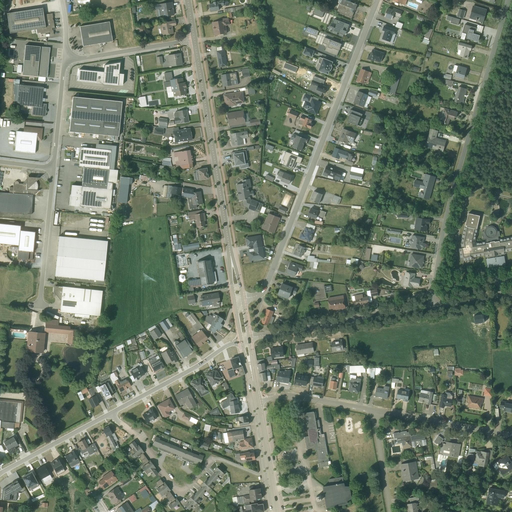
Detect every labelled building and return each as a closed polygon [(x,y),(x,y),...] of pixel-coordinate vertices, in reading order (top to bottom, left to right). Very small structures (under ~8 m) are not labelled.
[(340,4),(337,12),(352,18),(357,6),(346,1),(346,0),(339,0),(338,3),(340,4)] [(223,1),(213,3),(214,4),(209,5),(210,12),(219,10),(219,7),(224,6),(223,1)] [(172,8),(171,3),(155,5),(155,10),(157,18),(173,16),(172,8)] [(249,6),(224,10),(225,14),(249,10),(249,6)] [(42,8),(6,14),(9,34),(36,30),(37,34),(40,33),(40,35),(48,33),(49,36),(53,35),(53,31),(52,31),(51,29),(54,28),(52,14),(43,15),(42,8)] [(388,9),(384,17),(392,20),(394,15),(400,18),(402,12),(393,8),(392,11),(388,9)] [(473,8),(470,18),(483,22),(486,12),(473,8)] [(324,12),(315,9),(313,14),(322,18),(324,12)] [(465,12),(459,10),(457,17),(463,19),(465,12)] [(227,34),(226,26),(229,26),(228,18),(222,19),(222,22),(212,23),(214,36),(227,34)] [(335,29),(333,28),(331,33),(336,35),(337,33),(339,34),(338,36),(342,38),(343,35),(345,36),(349,25),(334,19),(333,23),(336,25),(335,29)] [(80,27),(83,46),(112,42),(109,22),(80,27)] [(160,29),(158,29),(160,36),(161,36),(173,34),(171,26),(175,25),(175,22),(159,24),(160,29)] [(144,25),(136,26),(137,34),(145,32),(144,25)] [(476,29),(465,26),(462,33),(466,34),(465,38),(478,42),(480,33),(475,32),(476,29)] [(385,32),(382,40),(385,41),(384,44),(388,45),(390,42),(392,43),(395,35),(394,35),(396,31),(384,27),(383,31),(385,32)] [(433,30),(429,28),(425,39),(429,40),(433,30)] [(341,45),(324,38),(322,43),(327,45),(324,52),(337,57),(339,51),(341,45)] [(457,56),(468,59),(471,47),(459,43),(457,49),(459,49),(457,56)] [(49,48),(24,45),(22,75),(46,78),(49,48)] [(222,47),(216,48),(219,68),(227,66),(225,50),(222,51),(222,47)] [(314,51),(305,48),(303,54),(312,58),(314,51)] [(369,54),(367,59),(381,64),(384,54),(373,50),(371,55),(369,54)] [(180,54),(167,56),(167,61),(165,61),(166,68),(182,65),(180,54)] [(331,67),(332,63),(320,58),(315,70),(328,75),(329,71),(330,71),(332,67),(331,67)] [(104,73),(78,70),(77,81),(102,84),(102,85),(117,86),(117,85),(122,85),(123,75),(118,74),(119,63),(104,66),(103,68),(105,68),(104,73)] [(467,69),(454,65),(453,72),(456,73),(455,77),(464,79),(467,69)] [(248,67),(241,68),(243,78),(250,77),(248,67)] [(372,73),(361,69),(357,82),(367,86),(367,84),(372,73)] [(401,72),(392,69),(385,91),(394,94),(401,72)] [(182,78),(172,79),(171,73),(163,74),(165,82),(163,83),(164,88),(170,87),(171,92),(172,92),(173,97),(186,95),(184,83),(182,83),(182,78)] [(236,73),(221,76),(223,87),(238,85),(236,73)] [(324,94),(327,88),(323,86),(325,81),(314,76),(311,84),(318,87),(317,91),(324,94)] [(41,104),(43,88),(34,87),(34,85),(24,84),(24,86),(19,85),(19,80),(13,79),(13,85),(14,85),(13,95),(14,95),(13,105),(32,106),(31,115),(45,116),(46,104),(41,104)] [(467,90),(459,88),(455,102),(463,105),(467,90)] [(380,94),(370,90),(368,95),(378,98),(380,94)] [(243,92),(225,96),(227,107),(236,106),(236,105),(245,104),(243,92)] [(358,92),(353,103),(366,108),(368,104),(365,103),(368,95),(358,92)] [(313,98),(305,94),(302,100),(303,100),(303,101),(305,102),(302,108),(307,110),(307,111),(313,114),(316,115),(318,109),(321,103),(318,102),(319,99),(313,97),(313,98)] [(121,102),(73,97),(69,132),(120,137),(121,131),(118,131),(121,102)] [(455,121),(457,113),(444,108),(440,120),(444,122),(444,124),(448,125),(449,119),(455,121)] [(173,115),(174,119),(175,124),(188,122),(187,110),(175,112),(174,113),(173,115)] [(349,114),(351,115),(348,122),(356,125),(359,118),(361,119),(363,115),(351,110),(349,114)] [(243,111),(227,114),(229,126),(245,123),(243,111)] [(298,114),(290,111),(288,116),(296,120),(298,114)] [(311,124),(312,121),(301,116),(298,124),(311,129),(312,125),(311,124)] [(167,119),(158,118),(158,128),(165,129),(167,119)] [(260,119),(250,121),(250,122),(246,123),(247,128),(261,125),(260,119)] [(23,127),(23,132),(37,134),(36,140),(41,141),(42,129),(23,127)] [(178,127),(172,128),(174,143),(191,140),(189,129),(178,131),(178,127)] [(355,135),(352,133),(343,130),(339,138),(338,141),(347,144),(348,142),(352,143),(355,135)] [(445,141),(436,139),(438,132),(430,130),(425,147),(442,152),(445,141)] [(35,154),(36,140),(37,134),(23,132),(16,132),(14,152),(35,154)] [(246,144),(245,139),(248,138),(247,132),(230,135),(231,139),(232,139),(233,147),(246,144)] [(305,139),(293,134),(291,140),(294,141),(292,147),(301,151),(304,143),(306,143),(308,140),(306,139),(305,139)] [(113,169),(116,146),(96,144),(95,149),(80,148),(78,166),(83,167),(81,186),(71,185),(69,205),(109,209),(112,184),(115,184),(117,170),(113,169)] [(344,152),(335,149),(333,155),(332,156),(339,159),(340,157),(346,160),(344,164),(352,167),(354,163),(351,162),(353,156),(344,152)] [(176,166),(179,166),(193,163),(190,150),(174,153),(176,166)] [(232,160),(235,159),(236,166),(246,164),(245,160),(248,160),(246,151),(231,153),(232,160)] [(300,164),(302,158),(285,152),(283,157),(286,158),(283,165),(293,169),(296,163),(300,164)] [(170,159),(163,158),(162,165),(169,166),(170,159)] [(326,166),(323,175),(340,181),(340,180),(343,180),(346,174),(326,166)] [(351,168),(349,178),(361,180),(363,174),(357,173),(358,170),(351,168)] [(206,169),(195,170),(195,173),(193,173),(194,181),(208,179),(206,169)] [(263,173),(261,172),(260,175),(265,178),(265,179),(272,183),(274,179),(267,175),(268,173),(264,171),(263,173)] [(293,177),(279,171),(277,175),(278,175),(277,178),(281,180),(281,181),(289,184),(293,177)] [(422,183),(414,180),(413,187),(420,189),(418,197),(428,200),(435,177),(425,174),(422,183)] [(0,193),(0,212),(31,214),(32,195),(34,194),(36,193),(37,192),(38,191),(37,190),(37,187),(37,185),(37,183),(36,181),(39,178),(26,177),(26,179),(24,181),(22,184),(19,184),(18,182),(16,181),(14,182),(13,184),(13,188),(9,187),(9,194),(0,193)] [(263,206),(263,205),(251,200),(250,197),(254,197),(253,191),(250,192),(249,188),(251,188),(250,179),(242,181),(242,184),(236,185),(239,201),(243,201),(244,205),(249,207),(248,209),(260,213),(263,206)] [(127,197),(128,184),(119,184),(118,196),(127,197)] [(181,188),(167,185),(167,187),(164,186),(162,197),(175,200),(175,195),(180,196),(181,188)] [(202,204),(200,192),(192,193),(193,190),(182,188),(181,197),(187,199),(189,209),(196,208),(196,205),(202,204)] [(314,192),(310,201),(319,205),(323,196),(314,192)] [(342,198),(334,195),(331,203),(339,206),(342,198)] [(318,211),(311,209),(308,216),(316,219),(317,216),(324,218),(326,213),(318,210),(318,211)] [(202,211),(188,213),(189,220),(194,219),(196,227),(205,226),(204,218),(205,217),(204,213),(202,214),(202,211)] [(277,226),(280,218),(268,214),(264,225),(263,224),(261,229),(273,233),(276,226),(277,226)] [(503,264),(502,257),(501,257),(501,255),(505,254),(504,253),(511,251),(511,236),(498,240),(498,237),(500,237),(499,231),(497,232),(496,230),(496,229),(494,227),(492,226),(490,226),(488,227),(486,228),(485,230),(484,231),(484,232),(484,234),(482,234),(483,240),(485,239),(485,242),(476,243),(475,241),(478,230),(477,229),(479,216),(468,214),(465,227),(462,238),(461,242),(462,248),(459,249),(461,261),(486,257),(487,259),(488,266),(489,266),(503,264)] [(427,232),(428,225),(429,226),(430,221),(416,219),(414,230),(427,232)] [(20,226),(0,223),(0,243),(18,246),(17,259),(32,261),(34,232),(20,231),(20,226)] [(307,224),(304,233),(301,233),(299,238),(311,242),(315,231),(314,231),(315,227),(307,224)] [(423,237),(411,235),(409,243),(406,242),(405,247),(421,250),(422,247),(425,248),(426,244),(422,243),(423,237)] [(253,245),(254,249),(262,248),(260,236),(246,238),(247,246),(253,245)] [(107,242),(59,237),(55,277),(103,281),(107,242)] [(310,252),(311,249),(307,248),(307,249),(299,245),(297,251),(295,250),(294,255),(301,258),(303,254),(307,255),(309,251),(310,252)] [(264,259),(262,248),(254,249),(254,252),(249,253),(250,261),(264,259)] [(424,257),(411,254),(409,266),(422,268),(424,257)] [(200,262),(197,263),(200,279),(188,282),(189,287),(212,283),(210,269),(209,260),(200,261),(200,262)] [(291,262),(287,273),(295,276),(297,271),(301,272),(303,267),(291,262)] [(418,287),(419,280),(415,280),(415,274),(405,272),(403,287),(413,288),(414,286),(418,287)] [(60,300),(61,300),(60,312),(99,317),(101,291),(79,289),(80,284),(74,283),(74,288),(63,287),(54,286),(53,293),(60,300)] [(297,290),(282,284),(278,295),(288,299),(291,293),(295,294),(297,290)] [(200,296),(202,306),(219,304),(217,293),(200,296)] [(192,294),(186,295),(188,305),(189,304),(189,305),(192,305),(191,304),(195,303),(194,296),(193,296),(192,294)] [(352,297),(351,298),(352,301),(353,302),(354,301),(355,306),(363,305),(363,306),(369,305),(369,303),(372,302),(371,297),(368,297),(363,298),(362,294),(354,296),(352,297)] [(343,295),(328,298),(330,310),(335,309),(335,310),(345,308),(343,295)] [(274,312),(266,309),(261,323),(268,326),(269,323),(272,324),(274,318),(272,317),(274,312)] [(198,322),(192,313),(186,317),(193,325),(198,322)] [(207,316),(205,318),(220,328),(222,325),(220,324),(223,320),(214,314),(212,316),(209,315),(208,316),(207,316)] [(219,331),(220,328),(205,318),(203,321),(210,325),(208,329),(214,333),(216,329),(219,331)] [(45,320),(44,332),(67,335),(67,344),(75,345),(76,329),(70,329),(70,327),(58,325),(58,321),(45,320)] [(165,321),(160,324),(165,331),(170,329),(165,321)] [(155,326),(148,331),(154,340),(161,336),(155,326)] [(191,337),(199,347),(203,343),(203,342),(207,339),(200,330),(191,337)] [(44,333),(27,332),(25,352),(43,353),(44,333)] [(183,357),(193,351),(185,339),(179,343),(178,342),(177,341),(176,341),(175,342),(174,343),(174,344),(183,357)] [(331,343),(332,352),(343,350),(341,340),(337,340),(338,342),(331,343)] [(312,344),(296,346),(298,357),(304,356),(304,354),(314,353),(312,344)] [(267,357),(267,361),(272,361),(272,358),(283,356),(282,347),(278,347),(278,348),(271,349),(272,357),(267,357)] [(169,350),(160,354),(166,364),(170,362),(171,364),(177,361),(171,351),(170,352),(169,350)] [(158,356),(148,361),(154,372),(164,367),(158,356)] [(239,357),(231,360),(234,370),(238,368),(241,376),(245,375),(242,366),(241,366),(239,357)] [(312,367),(313,360),(307,359),(307,360),(305,360),(304,366),(312,367)] [(265,363),(257,365),(258,371),(259,371),(268,370),(279,368),(279,365),(277,365),(276,360),(270,361),(271,366),(266,367),(265,363)] [(138,378),(144,374),(140,366),(130,372),(135,381),(139,379),(138,378)] [(370,368),(369,378),(374,379),(374,375),(379,375),(380,369),(370,368)] [(233,369),(227,371),(230,378),(235,376),(233,369)] [(270,372),(268,373),(268,370),(259,371),(259,374),(260,382),(271,381),(270,372)] [(278,371),(276,382),(288,384),(290,371),(285,370),(284,372),(278,371)] [(120,392),(130,387),(126,379),(120,383),(117,377),(118,376),(115,372),(110,374),(109,379),(113,385),(116,384),(120,392)] [(220,379),(216,372),(212,374),(211,372),(205,376),(212,386),(220,381),(219,380),(220,379)] [(296,373),(294,385),(298,385),(298,384),(306,386),(308,377),(300,375),(301,374),(296,373)] [(351,379),(349,391),(358,393),(361,379),(356,378),(356,376),(350,375),(350,378),(351,379)] [(311,377),(309,385),(322,387),(324,377),(317,376),(317,378),(311,377)] [(201,381),(200,378),(194,382),(191,383),(194,389),(195,389),(198,393),(198,392),(200,395),(207,391),(205,387),(207,386),(204,380),(201,381)] [(98,387),(105,400),(111,397),(110,394),(113,393),(110,387),(113,385),(109,379),(100,383),(102,385),(98,387)] [(401,383),(402,381),(399,381),(399,379),(392,379),(391,388),(394,389),(395,383),(401,383)] [(91,397),(87,399),(92,408),(98,405),(96,401),(98,401),(93,393),(96,391),(94,386),(87,390),(91,397)] [(382,398),(386,399),(389,387),(384,386),(383,389),(377,388),(375,396),(380,397),(382,397),(382,398)] [(196,405),(187,389),(180,393),(175,396),(180,406),(185,404),(188,410),(196,405)] [(398,390),(396,398),(401,399),(403,399),(403,401),(407,402),(409,392),(398,390)] [(428,392),(421,390),(419,401),(426,403),(426,404),(430,405),(433,392),(428,392)] [(444,395),(442,394),(439,407),(444,408),(444,406),(451,407),(452,397),(450,393),(445,392),(444,395)] [(483,399),(468,396),(467,402),(468,402),(467,407),(480,410),(481,404),(482,405),(483,399)] [(239,412),(237,398),(231,399),(230,398),(220,403),(222,409),(230,406),(231,414),(239,412)] [(0,399),(0,428),(20,431),(23,402),(0,399)] [(170,416),(168,413),(174,410),(169,399),(157,405),(165,418),(170,416)] [(511,403),(501,402),(499,408),(504,409),(504,410),(510,412),(510,413),(511,412),(511,403)] [(148,412),(142,415),(146,423),(153,420),(156,419),(151,409),(147,411),(148,412)] [(307,449),(314,448),(326,446),(324,437),(322,438),(319,420),(317,420),(315,411),(304,413),(305,418),(308,437),(305,437),(307,449)] [(191,417),(183,413),(181,418),(188,422),(191,417)] [(236,418),(237,426),(249,424),(248,418),(246,418),(246,416),(236,418)] [(108,427),(102,430),(112,448),(119,445),(114,433),(112,434),(108,427)] [(236,440),(244,439),(243,431),(223,434),(225,444),(236,442),(236,440)] [(419,447),(427,445),(426,440),(425,440),(424,434),(419,435),(418,435),(411,436),(410,433),(408,434),(408,435),(407,435),(406,431),(400,432),(400,433),(399,433),(399,432),(393,434),(393,439),(397,438),(398,444),(402,443),(403,449),(414,448),(414,442),(418,441),(419,447)] [(443,439),(438,436),(434,442),(439,445),(443,439)] [(152,445),(164,450),(167,443),(160,440),(160,438),(156,437),(152,445)] [(12,438),(3,443),(8,452),(14,449),(18,447),(12,438)] [(240,450),(253,448),(252,442),(252,438),(244,440),(244,442),(239,443),(240,450)] [(84,439),(78,443),(82,450),(85,448),(89,455),(97,451),(94,444),(88,446),(84,439)] [(132,455),(141,449),(138,445),(137,446),(134,441),(128,445),(130,448),(131,448),(132,450),(130,452),(132,455)] [(201,442),(199,448),(207,451),(209,444),(201,442)] [(458,457),(460,445),(444,442),(442,450),(450,452),(449,456),(458,457)] [(164,450),(176,455),(179,448),(167,443),(164,450)] [(328,462),(326,446),(314,448),(315,451),(316,451),(318,463),(319,468),(328,467),(328,468),(331,467),(330,461),(328,462)] [(176,455),(188,460),(191,453),(179,448),(176,455)] [(141,449),(132,455),(135,459),(138,456),(139,458),(141,461),(146,458),(142,453),(143,452),(141,449)] [(467,459),(473,460),(472,464),(478,465),(478,466),(486,467),(488,453),(475,451),(475,450),(470,449),(469,453),(468,453),(467,459)] [(70,454),(65,457),(69,464),(78,459),(73,451),(70,453),(70,454)] [(250,452),(236,454),(236,459),(246,458),(246,461),(255,460),(254,453),(250,454),(250,452)] [(188,460),(200,465),(203,456),(199,454),(199,456),(191,453),(188,460)] [(431,470),(435,470),(433,457),(424,458),(425,461),(426,461),(427,466),(431,465),(431,470)] [(511,468),(511,464),(507,457),(501,461),(500,459),(492,465),(496,470),(498,469),(502,475),(511,468)] [(141,467),(144,471),(152,465),(150,461),(149,462),(146,458),(141,461),(143,464),(144,465),(141,467)] [(416,462),(400,465),(403,481),(419,479),(416,462)] [(36,470),(43,483),(51,479),(44,465),(36,470)] [(155,468),(152,465),(144,471),(146,474),(151,471),(152,473),(150,475),(152,477),(157,474),(154,469),(155,468)] [(214,472),(211,476),(215,480),(218,478),(217,477),(219,476),(221,478),(224,474),(216,468),(214,471),(214,472)] [(99,484),(103,490),(117,480),(111,471),(101,477),(104,480),(99,484)] [(30,473),(22,477),(29,490),(38,485),(33,477),(32,477),(30,473)] [(131,480),(128,476),(120,481),(123,486),(131,480)] [(215,480),(211,476),(207,480),(206,479),(203,483),(211,489),(214,486),(211,484),(213,483),(215,480)] [(229,477),(221,485),(223,487),(225,485),(230,484),(229,480),(229,477)] [(329,485),(323,487),(324,495),(321,496),(317,497),(317,500),(321,500),(321,499),(325,499),(326,507),(347,504),(347,501),(351,499),(349,487),(344,487),(342,477),(328,480),(329,485)] [(156,489),(159,493),(167,487),(164,483),(163,484),(160,479),(155,483),(157,486),(158,485),(159,487),(156,489)] [(21,486),(16,480),(2,489),(1,498),(9,498),(10,492),(21,486)] [(437,489),(435,480),(429,481),(428,481),(428,484),(426,486),(427,490),(437,489)] [(211,489),(203,483),(200,486),(201,487),(197,491),(202,495),(204,493),(204,492),(205,491),(208,493),(211,489)] [(140,493),(139,493),(144,499),(149,495),(149,494),(150,493),(145,486),(139,491),(140,493)] [(117,487),(107,494),(111,500),(110,500),(113,504),(123,497),(117,487)] [(169,490),(167,487),(159,493),(161,497),(164,494),(165,496),(167,499),(172,495),(169,491),(169,490)] [(232,498),(234,507),(238,506),(238,504),(244,503),(245,505),(250,504),(250,502),(256,500),(256,499),(262,498),(260,489),(249,491),(249,495),(237,498),(236,497),(232,498)] [(504,492),(489,489),(486,503),(497,506),(498,498),(503,499),(504,492)] [(202,495),(197,491),(194,495),(193,494),(190,498),(198,504),(201,501),(198,499),(199,497),(200,498),(202,495)] [(133,495),(128,498),(131,503),(136,500),(133,495)] [(175,500),(172,495),(167,499),(169,502),(170,503),(168,505),(171,509),(179,503),(176,499),(175,500)] [(423,504),(422,499),(419,500),(418,497),(409,498),(410,504),(407,505),(408,511),(418,511),(418,510),(419,509),(418,509),(418,506),(420,506),(420,505),(423,504)] [(191,507),(192,506),(195,508),(198,504),(190,498),(187,501),(188,502),(184,506),(189,510),(191,508),(191,507)] [(156,501),(141,511),(151,511),(160,506),(156,501)] [(132,511),(126,503),(116,509),(118,511),(132,511)]
